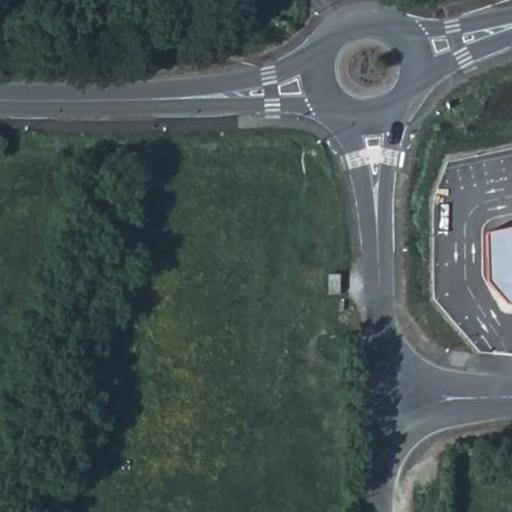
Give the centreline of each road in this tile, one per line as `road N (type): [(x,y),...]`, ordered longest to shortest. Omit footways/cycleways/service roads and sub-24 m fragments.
road 1 (secondary): [(91,101),(331,103)]
road 2 (secondary): [(318,60),(267,79),(91,101)]
road 3 (unclassified): [(378,285),(399,108)]
road 4 (unclassified): [(347,114),(378,285)]
